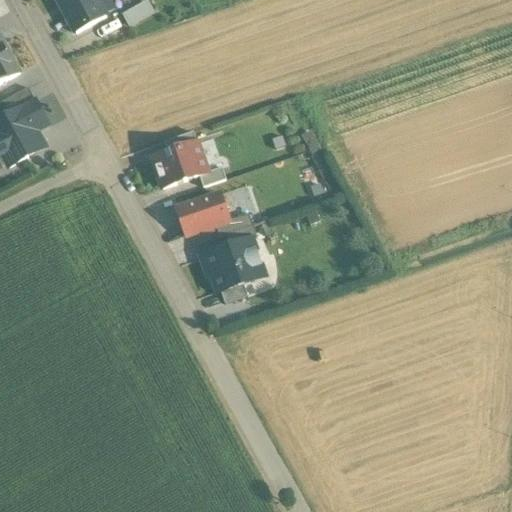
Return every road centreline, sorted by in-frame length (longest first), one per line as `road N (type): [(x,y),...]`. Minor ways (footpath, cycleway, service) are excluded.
road 1 (residential): [(100,156),(294,511)]
road 2 (residential): [(16,0),(100,156)]
